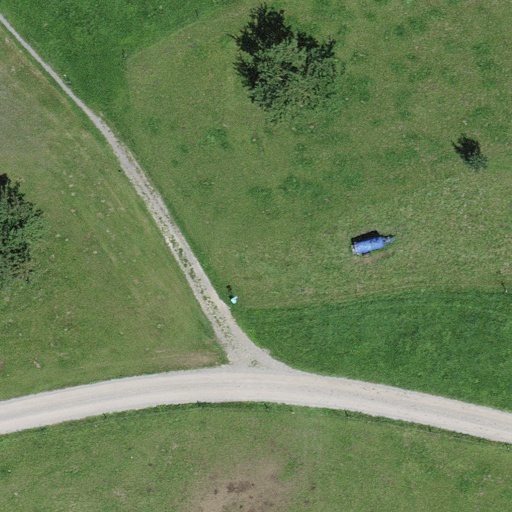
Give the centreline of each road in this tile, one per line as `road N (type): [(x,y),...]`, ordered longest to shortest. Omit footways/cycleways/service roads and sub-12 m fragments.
road 1 (track): [(0,421),(162,392),(257,387),(511,432)]
road 2 (track): [(89,112),(176,238),(257,387)]
